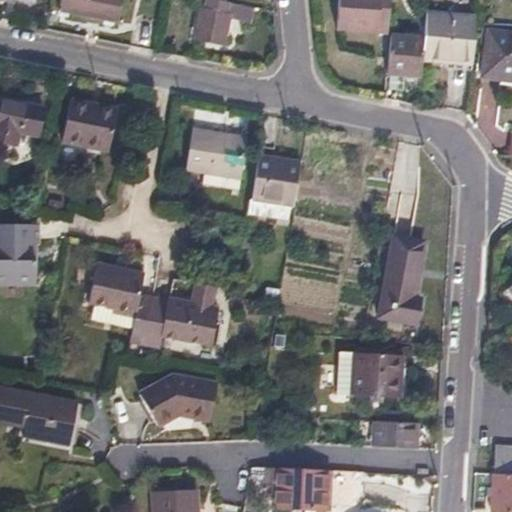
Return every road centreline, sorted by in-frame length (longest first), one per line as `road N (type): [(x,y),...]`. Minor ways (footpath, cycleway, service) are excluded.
road 1 (residential): [(114,455),(454,460)]
road 2 (residential): [(0,34),(300,98)]
road 3 (residential): [(457,403),(473,168)]
road 4 (residential): [(300,98),(441,134),(473,168)]
road 5 (unknown): [(170,74),(121,211)]
